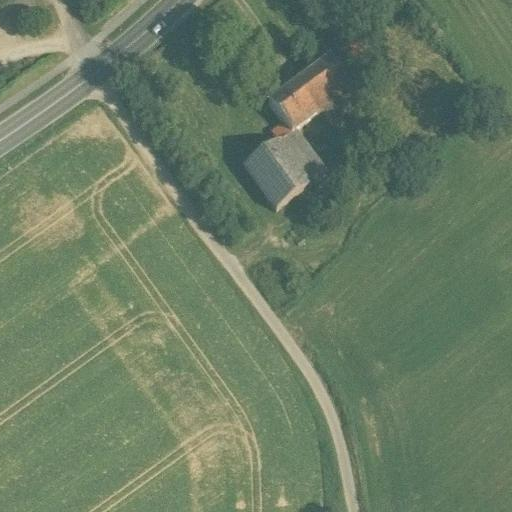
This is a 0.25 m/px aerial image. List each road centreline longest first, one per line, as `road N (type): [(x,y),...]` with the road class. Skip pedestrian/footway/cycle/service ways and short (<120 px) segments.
road 1 (track): [(63,0),(97,71),(341,419),(366,511)]
road 2 (primary): [(0,140),(179,0)]
